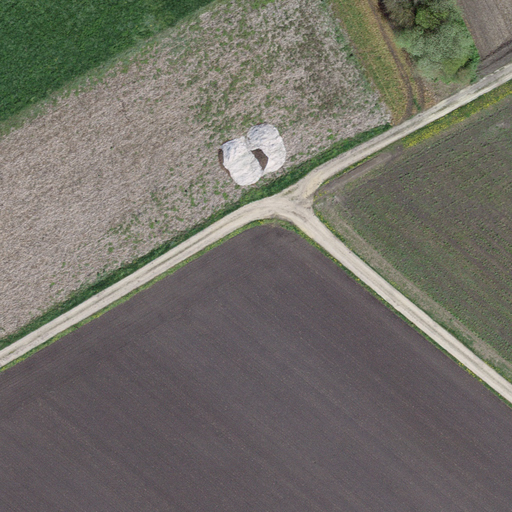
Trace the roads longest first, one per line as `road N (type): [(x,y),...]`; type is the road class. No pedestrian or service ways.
road 1 (track): [(0,359),(238,217),(288,204),(323,171),(511,69)]
road 2 (track): [(511,391),(288,204)]
